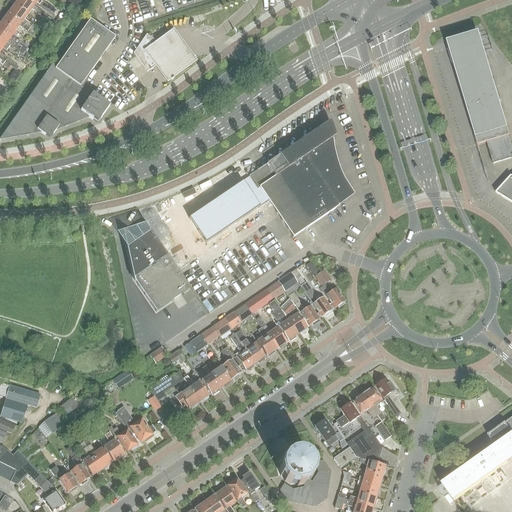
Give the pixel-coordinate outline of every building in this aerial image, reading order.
[(46,15),(42,12),(25,0),(17,0),(14,5),(28,15),(32,10),(39,16),(43,19),(46,15)] [(29,0),(44,9),(43,10),(48,12),(50,8),(41,2),(42,0),(29,0)] [(9,14),(29,29),(32,26),(24,20),(28,15),(14,5),(9,12),(10,12),(9,14)] [(27,33),(29,29),(9,14),(7,16),(6,15),(1,22),(15,32),(19,27),(27,33)] [(86,79),(115,37),(90,20),(56,67),(52,65),(0,138),(0,140),(41,133),(50,139),(56,130),(89,118),(97,124),(109,107),(87,91),(88,90),(86,79)] [(0,33),(17,46),(19,42),(12,37),(15,32),(1,22),(0,23),(0,33)] [(511,27),(480,38),(448,46),(451,52),(453,52),(468,103),(467,104),(472,127),(490,121),(489,115),(489,111),(511,103),(511,27)] [(162,80),(166,85),(196,64),(191,58),(185,50),(179,42),(172,31),(143,53),(159,75),(162,80)] [(6,51),(10,46),(14,49),(17,46),(0,33),(0,46),(3,49),(6,51)] [(156,41),(162,37),(166,34),(166,33),(155,41),(146,35),(133,53),(140,62),(147,72),(156,65),(148,53),(156,41)] [(28,49),(19,42),(17,46),(25,52),(28,49)] [(3,49),(0,46),(0,59),(4,63),(11,67),(16,71),(18,68),(7,59),(0,54),(0,52),(3,49)] [(17,46),(14,49),(22,55),(25,52),(17,46)] [(8,71),(11,67),(4,63),(0,59),(0,64),(2,66),(8,71)] [(354,195),(344,179),(339,169),(336,160),(334,149),(332,139),(335,136),(330,121),(267,164),(267,165),(249,178),(256,189),(257,190),(259,188),(293,238),(340,206),(339,205),(354,195)] [(511,177),(511,176),(495,193),(511,203),(511,177)] [(149,232),(133,243),(123,236),(132,273),(131,273),(133,279),(156,313),(156,312),(189,290),(149,232)] [(321,287),(330,281),(324,271),(314,277),(321,287)] [(290,273),(278,282),(284,292),(297,283),(290,273)] [(296,281),(301,288),(322,319),(323,318),(323,317),(324,316),(326,317),(332,313),(331,312),(332,311),(323,298),(317,302),(312,294),(314,293),(308,284),(306,285),(301,278),(296,281)] [(278,282),(277,282),(266,290),(273,300),(284,292),(278,282)] [(329,293),(327,289),(330,287),(328,283),(324,286),(320,289),(335,310),(336,309),(336,308),(337,307),(338,309),(345,304),(343,303),(345,302),(335,289),(329,293)] [(262,307),(273,300),(266,290),(255,298),(262,307)] [(295,308),(309,328),(310,327),(310,326),(312,325),(313,326),(319,322),(318,320),(319,320),(310,307),(305,310),(294,293),(288,297),(290,300),(295,308)] [(262,307),(255,298),(245,305),(252,315),(262,307)] [(290,300),(280,310),(285,317),(295,308),(290,300)] [(274,312),(271,314),(276,322),(278,320),(285,323),(278,328),(287,341),(289,340),(290,342),(295,338),(294,336),(297,334),(288,321),(285,317),(280,310),(274,301),(269,305),(274,312)] [(252,315),(245,305),(234,312),(241,322),(252,315)] [(241,323),(234,312),(224,319),(231,330),(241,323)] [(298,314),(292,318),(288,321),(297,334),(300,333),(301,334),(307,330),(305,329),(307,328),(298,314)] [(265,325),(260,318),(256,321),(261,329),(261,328),(265,325)] [(224,319),(212,327),(219,337),(220,338),(231,330),(224,319)] [(261,328),(276,349),(278,347),(280,349),(285,345),(284,343),(286,342),(276,329),(271,333),(265,325),(261,328)] [(212,327),(200,335),(206,344),(207,345),(219,337),(212,327)] [(261,328),(261,329),(258,331),(263,338),(257,342),(266,356),(267,355),(268,357),(274,353),(273,351),(276,349),(261,328)] [(240,331),(234,335),(254,364),(257,362),(258,364),(264,360),(263,358),(264,357),(255,344),(250,347),(240,331)] [(254,364),(234,335),(234,334),(229,338),(240,354),(235,357),(245,371),(246,370),(247,371),(252,368),(251,366),(254,364)] [(206,344),(200,335),(189,343),(190,343),(195,351),(206,344)] [(190,343),(183,348),(190,357),(196,353),(195,351),(190,343)] [(155,364),(167,356),(161,348),(150,356),(155,364)] [(241,373),(238,369),(237,368),(240,366),(227,348),(221,352),(225,358),(220,362),(232,380),(233,379),(234,380),(239,376),(238,375),(241,373)] [(179,350),(168,358),(172,363),(177,359),(181,364),(186,361),(179,350)] [(210,363),(205,367),(220,388),(223,386),(224,388),(230,383),(229,382),(230,381),(221,367),(215,371),(210,363)] [(220,388),(205,367),(202,369),(207,376),(201,381),(210,394),(211,394),(212,395),(218,391),(217,390),(220,388)] [(133,379),(127,371),(112,381),(118,389),(133,379)] [(162,383),(150,391),(157,402),(165,396),(163,393),(179,383),(182,386),(176,390),(179,395),(175,397),(182,408),(186,405),(189,409),(190,408),(191,410),(197,406),(196,404),(199,402),(183,380),(178,373),(170,378),(168,379),(166,376),(160,380),(162,383)] [(206,392),(198,381),(193,385),(187,377),(183,380),(199,402),(201,401),(202,402),(208,398),(207,397),(208,396),(206,392)] [(389,409),(392,413),(395,417),(400,414),(387,396),(395,390),(391,385),(389,386),(385,379),(374,386),(374,387),(375,386),(383,399),(389,409)] [(36,408),(40,395),(9,386),(5,399),(36,408)] [(366,392),(362,395),(377,416),(381,413),(376,405),(381,401),(372,388),(370,389),(369,389),(367,390),(366,392)] [(377,416),(362,395),(357,398),(356,398),(353,399),(353,401),(352,402),(361,415),(367,411),(373,419),(377,416)] [(155,412),(156,411),(160,408),(153,397),(148,401),(155,412)] [(66,416),(79,407),(72,398),(60,407),(66,416)] [(5,400),(0,416),(22,423),(27,406),(5,400)] [(340,410),(344,416),(336,422),(340,429),(349,423),(349,424),(355,419),(361,428),(362,429),(366,427),(350,403),(346,406),(344,406),(341,407),(341,409),(340,410)] [(128,414),(124,407),(115,414),(119,420),(128,414)] [(58,430),(64,427),(64,426),(56,414),(50,418),(58,430)] [(125,428),(127,431),(129,429),(132,434),(134,433),(141,444),(143,444),(142,442),(143,441),(145,442),(154,436),(153,434),(156,432),(152,427),(147,429),(145,426),(146,425),(143,419),(135,424),(128,414),(119,420),(125,428)] [(53,434),(58,430),(50,418),(44,422),(53,434)] [(489,438),(495,447),(442,485),(442,484),(441,485),(443,487),(444,489),(448,495),(449,495),(453,502),(454,501),(481,482),(482,484),(485,481),(484,479),(507,463),(507,464),(511,460),(511,418),(505,424),(506,426),(501,429),(489,438)] [(0,420),(0,429),(11,434),(14,427),(0,420)] [(325,420),(314,428),(315,428),(324,442),(328,448),(338,441),(339,440),(335,435),(335,434),(335,435),(325,421),(325,420)] [(391,437),(381,422),(375,427),(384,441),(391,437)] [(349,448),(348,448),(354,457),(355,458),(374,463),(378,450),(381,447),(376,439),(366,426),(366,427),(362,429),(366,436),(349,448)] [(131,452),(138,447),(127,431),(125,428),(120,432),(117,428),(114,430),(111,432),(115,438),(116,437),(128,454),(129,453),(128,451),(130,450),(131,452)] [(110,433),(104,436),(109,444),(103,448),(113,463),(121,458),(120,457),(122,455),(123,456),(124,455),(121,450),(114,440),(115,440),(110,433)] [(335,435),(339,440),(338,441),(340,442),(343,440),(338,433),(335,435)] [(86,447),(90,444),(87,440),(85,437),(81,440),(86,447)] [(86,447),(102,471),(103,470),(102,469),(104,468),(105,469),(112,464),(111,463),(101,449),(97,452),(96,453),(93,447),(92,448),(90,444),(86,447)] [(82,461),(89,472),(92,476),(93,477),(99,473),(98,472),(100,470),(101,471),(102,471),(86,447),(82,449),(88,457),(82,461)] [(333,459),(339,468),(351,461),(355,458),(354,457),(348,448),(333,459)] [(12,456),(7,451),(0,459),(0,462),(3,464),(6,465),(7,466),(11,468),(16,470),(16,471),(27,462),(17,451),(12,456)] [(296,451),(290,452),(289,452),(290,455),(286,458),(283,457),(280,462),(282,464),(281,469),(278,469),(280,476),(282,476),(285,480),(284,482),(290,486),(291,484),(296,485),(297,487),(303,486),(303,483),(308,480),(309,481),(313,476),(311,475),(312,469),(314,469),(313,462),(311,462),(308,458),(309,456),(303,452),(302,454),(297,453),(296,451)] [(75,467),(76,468),(71,472),(79,484),(79,485),(80,486),(80,485),(81,486),(88,481),(87,480),(89,478),(80,465),(81,464),(79,461),(80,461),(76,456),(71,459),(76,466),(75,467)] [(355,458),(351,461),(366,466),(365,472),(382,477),(382,475),(383,475),(384,472),(384,471),(385,466),(377,464),(374,463),(355,458)] [(323,461),(316,462),(316,463),(318,473),(312,483),(304,488),(292,491),(284,485),(280,490),(280,491),(280,490),(288,501),(293,497),(297,503),(302,499),(306,505),(311,501),(314,506),(325,499),(321,494),(326,490),(323,485),(328,481),(324,476),(329,472),(322,462),(323,461)] [(16,470),(10,482),(17,485),(27,475),(48,496),(42,500),(49,511),(53,511),(56,510),(56,511),(65,505),(55,491),(56,490),(52,486),(48,482),(29,463),(28,463),(27,462),(16,471),(16,470)] [(7,466),(1,478),(6,480),(11,468),(7,466)] [(51,471),(63,489),(66,493),(65,494),(66,495),(68,494),(67,493),(69,492),(70,493),(76,488),(75,488),(76,487),(65,470),(61,473),(60,473),(56,467),(51,471)] [(11,468),(6,480),(10,482),(16,470),(11,468)] [(254,491),(255,490),(259,488),(249,473),(248,473),(247,472),(241,475),(242,477),(241,478),(243,480),(240,482),(255,503),(259,500),(255,493),(254,491)] [(381,478),(382,477),(365,472),(363,478),(359,476),(358,481),(379,488),(380,483),(381,483),(382,479),(381,478)] [(231,485),(227,487),(242,508),(246,505),(241,498),(247,494),(237,481),(236,481),(235,481),(231,484),(231,485)] [(376,498),(376,496),(377,496),(378,492),(378,491),(379,488),(358,481),(357,485),(360,486),(358,493),(376,498)] [(218,500),(226,511),(233,511),(230,507),(236,503),(228,493),(226,489),(225,489),(224,487),(218,492),(219,493),(217,495),(216,493),(214,494),(218,500)] [(267,501),(271,498),(264,487),(259,490),(267,501)] [(376,498),(358,493),(357,499),(350,497),(348,501),(373,508),(374,504),(375,504),(376,500),(375,499),(376,498)] [(448,495),(444,497),(450,505),(453,502),(449,495),(448,495)] [(4,496),(0,502),(0,508),(5,511),(13,501),(4,496)] [(208,501),(204,504),(210,511),(224,511),(214,497),(213,496),(207,500),(208,501)] [(337,497),(334,508),(341,510),(342,504),(347,505),(346,507),(354,509),(353,511),(371,511),(373,508),(348,501),(344,499),(337,497)]
